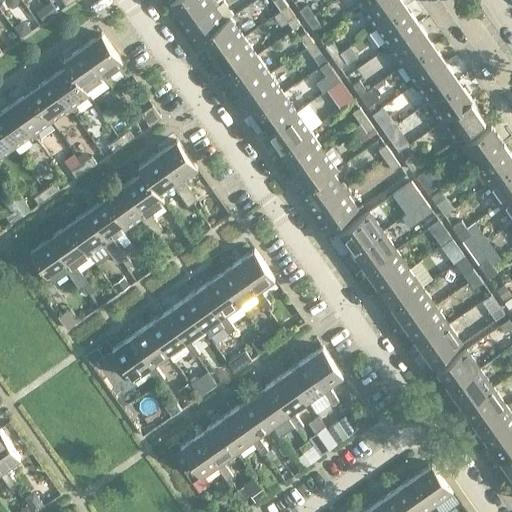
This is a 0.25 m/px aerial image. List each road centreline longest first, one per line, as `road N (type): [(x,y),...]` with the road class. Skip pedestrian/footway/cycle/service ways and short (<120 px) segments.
road 1 (residential): [(426,425),(127,0)]
road 2 (residential): [(303,511),(426,425)]
